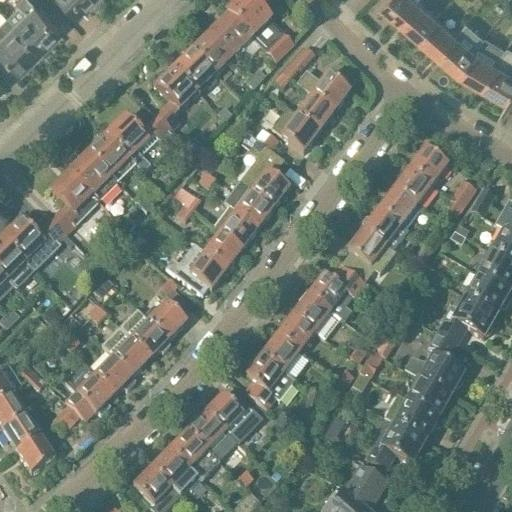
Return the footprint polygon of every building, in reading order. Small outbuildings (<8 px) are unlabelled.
[(60,29),(31,0),(17,0),(15,2),(18,5),(7,16),(40,50),(60,29)] [(65,0),(78,12),(89,0),(65,0)] [(262,16),(266,12),(253,0),(244,0),(226,18),(252,45),(265,58),(282,41),(284,39),(262,16)] [(382,0),(379,5),(399,22),(418,2),(418,0),(382,0)] [(417,39),(436,18),(418,2),(399,22),(417,39)] [(0,49),(20,69),(40,50),(7,16),(0,22),(0,49)] [(215,28),(218,31),(210,39),(233,63),(252,45),(226,18),(215,28)] [(437,56),(455,35),(436,18),(417,39),(437,56)] [(457,73),(473,50),(455,35),(437,56),(457,73)] [(215,80),(233,63),(210,39),(191,57),(215,80)] [(282,41),(265,58),(274,68),(292,51),(282,41)] [(473,50),(457,73),(482,88),(495,63),(502,55),(480,43),(475,51),(473,50)] [(502,55),(495,63),(482,88),(503,100),(511,83),(511,72),(508,71),(511,63),(511,51),(508,49),(502,55)] [(314,60),(304,51),(282,77),(290,83),(297,74),(300,76),(314,60)] [(213,82),(215,80),(191,57),(173,75),(196,98),(205,89),(208,92),(216,85),(213,82)] [(258,73),(252,80),(259,87),(265,81),(258,73)] [(196,98),(173,75),(166,82),(164,80),(152,91),(169,109),(154,123),(169,138),(180,129),(173,121),(196,98)] [(296,89),(312,101),(334,117),(350,96),(328,79),(321,88),(306,76),(296,89)] [(281,93),(290,83),(282,77),(274,87),(281,93)] [(254,94),(259,87),(252,80),(245,86),(254,94)] [(319,138),(334,117),(312,101),(296,121),(319,138)] [(217,119),(225,128),(232,121),(224,113),(217,119)] [(303,159),(319,138),(296,121),(286,114),(271,134),(303,159)] [(166,153),(175,144),(169,138),(154,123),(139,138),(122,121),(111,132),(113,134),(106,141),(135,171),(141,178),(150,170),(140,159),(156,144),(166,153)] [(135,171),(106,141),(88,159),(117,189),(135,171)] [(270,157),(272,155),(278,146),(270,141),(262,151),(270,157)] [(251,197),(274,214),(289,193),(278,185),(282,180),(277,177),(284,167),(270,157),(262,151),(255,146),(248,155),(256,161),(237,186),(251,197)] [(426,152),(410,173),(432,191),(448,170),(426,152)] [(117,189),(88,159),(69,178),(98,207),(117,189)] [(417,211),(432,191),(410,173),(394,194),(417,211)] [(98,207),(69,178),(62,185),(60,183),(48,194),(65,211),(50,226),(65,241),(75,232),(74,230),(98,207)] [(208,180),(200,191),(208,197),(216,187),(208,180)] [(451,200),(464,209),(476,192),(464,183),(451,200)] [(228,213),(258,235),(274,214),(251,197),(237,186),(221,207),(228,213)] [(172,203),(184,211),(192,217),(200,207),(181,192),(172,203)] [(394,194),(379,214),(402,231),(417,211),(394,194)] [(494,202),(482,195),(471,215),(482,222),(494,202)] [(142,199),(136,206),(146,217),(152,210),(142,199)] [(494,229),(503,234),(511,239),(511,206),(508,204),(494,229)] [(463,213),(455,207),(448,217),(455,222),(463,213)] [(185,227),(192,217),(184,211),(177,221),(185,227)] [(213,233),(220,238),(243,255),(258,235),(228,213),(213,233)] [(361,229),(364,233),(363,234),(386,251),(392,256),(408,236),(402,231),(379,214),(369,227),(365,225),(361,229)] [(121,229),(129,237),(135,230),(127,222),(121,229)] [(65,241),(50,226),(35,240),(19,223),(7,235),(9,237),(2,244),(26,268),(34,277),(60,251),(58,248),(65,241)] [(458,229),(454,235),(465,241),(469,235),(458,229)] [(363,234),(362,235),(348,254),(371,271),(386,251),(363,234)] [(511,239),(503,234),(491,256),(511,267),(511,239)] [(462,247),(465,241),(454,235),(451,240),(462,247)] [(242,257),(243,255),(220,238),(205,259),(227,277),(228,276),(242,257)] [(426,250),(434,255),(441,246),(433,240),(426,250)] [(73,249),(66,241),(63,245),(70,252),(73,249)] [(2,244),(0,246),(0,278),(7,286),(26,268),(2,244)] [(212,297),(227,277),(205,259),(193,250),(178,269),(172,264),(165,273),(201,301),(207,294),(212,297)] [(426,265),(434,255),(426,250),(419,259),(426,265)] [(126,252),(117,262),(124,269),(134,258),(126,252)] [(511,267),(491,256),(478,279),(511,298),(511,267)] [(84,277),(93,287),(101,278),(102,277),(93,268),(84,277)] [(321,279),(318,281),(314,286),(313,289),(315,291),(308,300),(331,318),(331,317),(341,324),(344,327),(351,316),(345,311),(353,302),(355,304),(366,290),(359,285),(339,270),(329,283),(324,280),(323,281),(321,279)] [(430,274),(425,281),(435,286),(438,279),(430,274)] [(93,287),(88,293),(101,303),(113,289),(101,278),(93,287)] [(465,303),(497,321),(503,310),(507,312),(511,302),(511,298),(478,279),(465,303)] [(177,292),(171,285),(161,295),(167,302),(177,292)] [(331,317),(331,318),(308,300),(292,320),(315,338),(325,345),(341,324),(331,317)] [(414,307),(406,303),(400,314),(408,318),(414,307)] [(497,321),(465,303),(450,330),(444,327),(437,340),(458,352),(467,335),(484,344),(497,321)] [(144,319),(150,325),(171,345),(187,328),(167,308),(159,316),(153,310),(144,319)] [(86,318),(96,328),(105,318),(96,309),(86,318)] [(62,323),(51,312),(42,321),(53,332),(62,323)] [(13,328),(19,322),(12,314),(5,320),(13,328)] [(0,324),(0,327),(6,334),(13,328),(5,320),(0,324)] [(299,358),(315,338),(292,320),(277,341),(299,358)] [(164,358),(169,353),(167,348),(171,345),(150,325),(132,343),(152,363),(159,356),(164,358)] [(420,384),(451,401),(464,378),(448,369),(458,352),(437,340),(430,354),(435,357),(429,368),(411,363),(404,375),(420,384)] [(65,349),(73,356),(80,348),(73,341),(65,349)] [(284,379),(299,358),(277,341),(261,361),(284,379)] [(132,343),(114,361),(134,381),(137,378),(141,382),(149,373),(146,369),(152,363),(132,343)] [(349,362),(349,363),(357,369),(365,359),(357,352),(349,362)] [(369,384),(384,363),(373,357),(359,379),(369,384)] [(294,386),(284,379),(261,361),(260,362),(256,359),(249,369),(253,372),(245,382),(252,387),(244,397),(267,415),(275,405),(278,407),(294,386)] [(96,379),(116,399),(122,393),(126,397),(135,388),(131,384),(134,381),(114,361),(96,379)] [(109,413),(106,409),(116,399),(96,379),(84,368),(64,388),(74,398),(65,407),(84,427),(94,418),(95,420),(97,418),(100,422),(109,413)] [(30,388),(37,381),(28,372),(21,379),(30,388)] [(345,376),(338,386),(347,392),(353,383),(345,376)] [(0,406),(13,398),(0,377),(0,406)] [(46,390),(37,381),(30,388),(39,397),(46,390)] [(408,406),(439,423),(451,401),(420,384),(408,406)] [(339,403),(347,392),(338,386),(331,397),(339,403)] [(345,401),(356,407),(362,397),(351,391),(345,401)] [(0,431),(2,435),(27,419),(13,398),(0,406),(0,431)] [(206,418),(226,437),(234,445),(252,426),(224,399),(206,418)] [(387,425),(426,447),(439,423),(408,406),(397,400),(383,423),(387,425)] [(72,415),(53,434),(61,441),(80,422),(72,415)] [(208,456),(226,437),(206,418),(188,436),(208,456)] [(16,457),(41,442),(27,419),(2,435),(16,457)] [(426,447),(387,425),(381,427),(373,441),(375,446),(372,451),(374,453),(367,464),(388,475),(396,460),(413,470),(426,447)] [(219,467),(208,456),(188,436),(170,454),(201,485),(219,467)] [(16,457),(30,479),(55,464),(61,457),(54,445),(50,447),(45,439),(41,442),(16,457)] [(201,485),(170,454),(152,472),(181,501),(189,492),(192,495),(201,485)] [(155,511),(170,511),(181,501),(152,472),(134,491),(154,511),(155,511)] [(362,472),(346,499),(360,511),(370,511),(386,486),(362,472)] [(246,476),(238,485),(246,492),(254,483),(246,476)] [(360,511),(346,499),(345,497),(331,511),(360,511)] [(254,501),(243,511),(261,511),(264,510),(254,501)]
